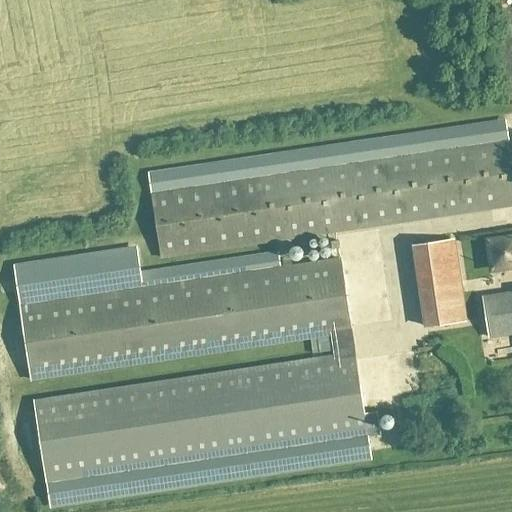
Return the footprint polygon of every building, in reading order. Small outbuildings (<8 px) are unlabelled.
[(511,207),(511,174),(507,142),(504,123),(149,176),(161,259),(511,207)] [(470,235),(478,268),(491,265),(490,264),(511,258),(511,232),(483,239),(481,232),(470,235)] [(454,237),(414,243),(426,325),(465,319),(454,237)] [(340,260),(280,269),(278,256),(140,276),(137,251),(15,269),(20,308),(31,383),(309,341),(311,354),(332,352),(332,356),(34,402),(50,507),(370,458),(367,435),(380,433),(377,413),(363,415),(340,260)] [(511,292),(509,293),(509,294),(482,298),(488,338),(490,337),(488,324),(511,320),(511,292)] [(454,330),(463,347),(479,340),(471,322),(454,330)]
